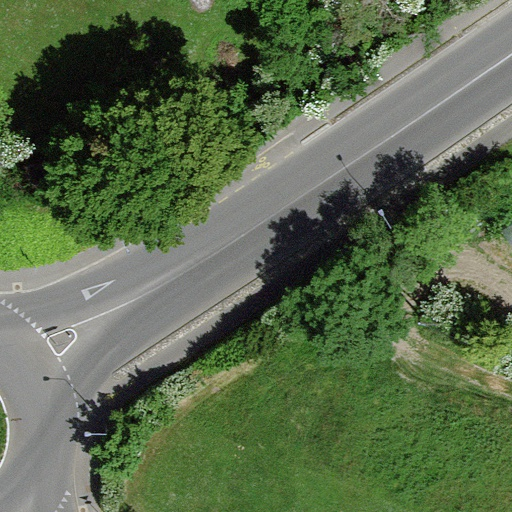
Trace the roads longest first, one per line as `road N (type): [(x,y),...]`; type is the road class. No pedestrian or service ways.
road 1 (secondary): [(35,370),(511,52)]
road 2 (secondary): [(20,511),(47,469),(53,436),(35,370)]
